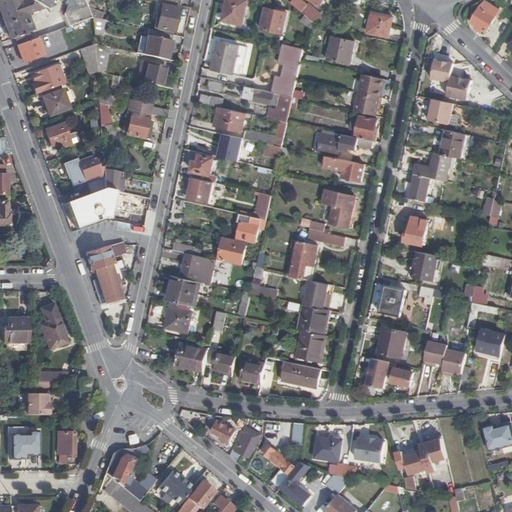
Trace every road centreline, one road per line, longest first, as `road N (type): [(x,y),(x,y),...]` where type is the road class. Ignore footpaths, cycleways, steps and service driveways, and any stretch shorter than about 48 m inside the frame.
road 1 (residential): [(430,11),(419,25),(333,413)]
road 2 (residential): [(203,0),(123,368)]
road 3 (unclassified): [(0,87),(73,281)]
road 4 (residential): [(511,401),(333,413)]
road 5 (residential): [(333,413),(175,397)]
road 6 (residential): [(168,423),(277,511)]
